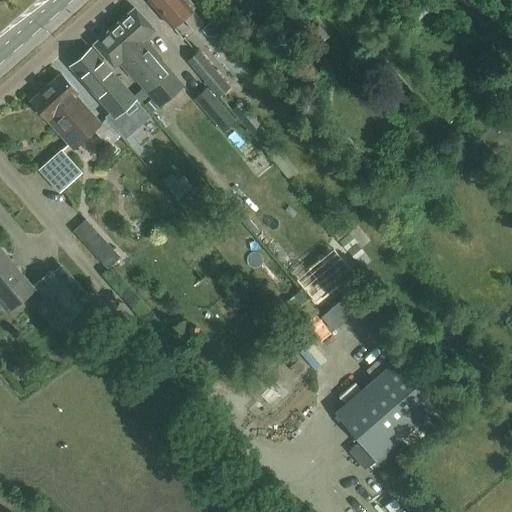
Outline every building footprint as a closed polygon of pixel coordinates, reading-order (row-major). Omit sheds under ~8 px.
[(148,0),(171,27),(183,17),(194,30),(203,22),(191,9),(195,6),(189,0),(148,0)] [(266,0),(281,16),(298,2),(296,0),(266,0)] [(135,9),(111,31),(168,98),(183,85),(161,59),(162,58),(144,38),(153,30),(135,9)] [(315,50),(330,37),(319,24),(304,37),(315,50)] [(137,80),(159,106),(168,98),(111,31),(95,44),(113,65),(118,60),(136,81),(137,80)] [(91,48),(70,66),(99,99),(109,111),(104,115),(123,137),(149,115),(135,100),(120,81),(91,48)] [(198,50),(187,60),(218,96),(229,87),(198,50)] [(61,74),(44,89),(30,101),(73,149),(101,124),(75,94),(77,92),(61,74)] [(234,123),(205,90),(193,100),(222,134),(234,123)] [(58,191),(80,171),(61,150),(40,169),(40,168),(39,170),(58,191)] [(120,257),(85,220),(73,231),(108,268),(120,257)] [(0,303),(7,312),(33,290),(0,250),(0,303)] [(49,270),(34,283),(65,320),(80,307),(49,270)] [(339,321),(345,330),(362,319),(357,310),(339,321)] [(383,342),(361,360),(368,369),(390,351),(383,342)] [(397,451),(392,446),(437,408),(398,361),(335,414),(374,461),(377,459),(382,465),(397,451)] [(367,511),(357,498),(350,503),(356,511),(367,511)]
